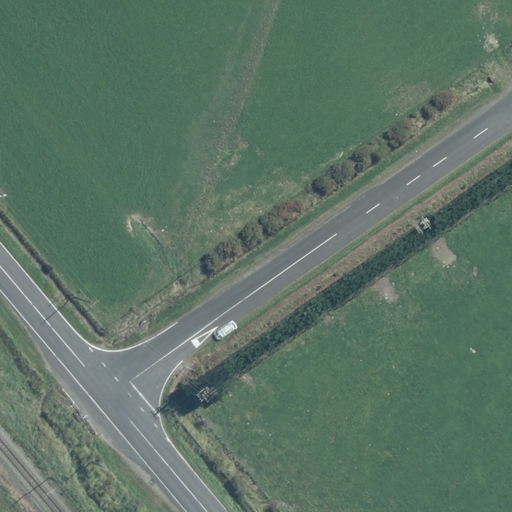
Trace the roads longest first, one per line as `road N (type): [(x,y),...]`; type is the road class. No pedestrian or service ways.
road 1 (unclassified): [(511,114),(108,395)]
road 2 (tertiary): [(0,266),(108,395)]
road 3 (tertiary): [(108,395),(207,511)]
